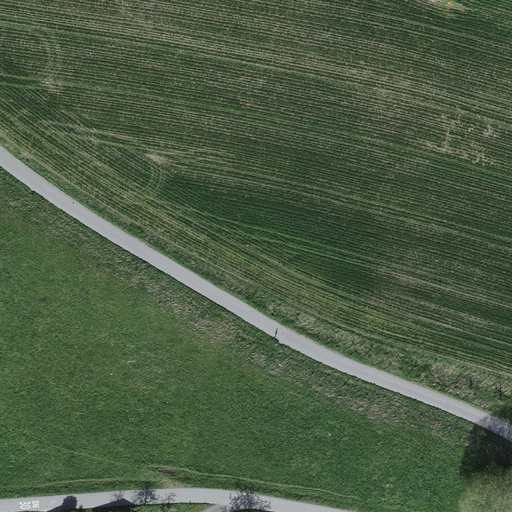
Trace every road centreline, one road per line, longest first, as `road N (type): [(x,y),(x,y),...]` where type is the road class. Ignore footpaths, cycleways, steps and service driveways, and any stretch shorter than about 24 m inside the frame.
road 1 (unclassified): [(511,432),(289,340),(48,199),(0,159)]
road 2 (unclassified): [(0,506),(218,495),(310,511)]
